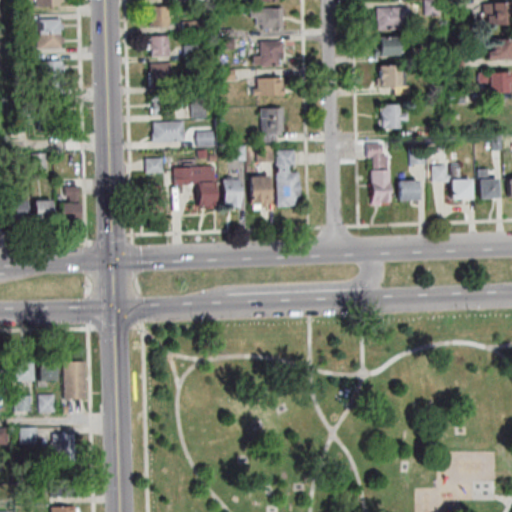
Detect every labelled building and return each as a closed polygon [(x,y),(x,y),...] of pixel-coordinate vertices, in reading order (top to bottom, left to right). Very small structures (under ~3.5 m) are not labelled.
[(425,15),(424,0),(440,0),(441,15),(425,15)] [(460,0),(461,13),(449,14),(448,1),(460,0)] [(510,23),(493,24),(493,13),(483,14),(483,4),(509,3),(510,23)] [(152,27),(151,7),(169,6),(169,27),(152,27)] [(378,30),(377,8),(408,7),(408,12),(415,12),(415,22),(409,22),(409,28),(378,30)] [(282,8),(283,28),(262,29),(262,24),(257,24),(257,17),(251,17),(251,9),(282,8)] [(41,34),(41,31),(37,31),(37,21),(40,21),(40,19),(61,19),(61,33),(41,34)] [(184,32),(183,22),(198,22),(198,32),(184,32)] [(233,29),(234,37),(221,37),(220,29),(233,29)] [(38,48),(38,38),(41,38),(41,34),(61,33),(61,48),(38,48)] [(170,56),(152,57),(151,36),(169,36),(170,56)] [(397,36),(397,55),(374,55),(373,48),(378,48),(378,36),(397,36)] [(486,51),(492,51),(491,39),(511,38),(511,58),(487,59),(486,51)] [(234,49),(221,50),(220,39),(234,39),(234,49)] [(261,66),(261,64),(253,64),(253,56),(261,56),(261,41),(283,40),(283,58),(279,58),(279,65),(261,66)] [(441,44),(441,58),(426,59),(426,45),(441,44)] [(185,60),(185,45),(198,45),(199,60),(185,60)] [(464,67),(450,67),(449,53),(464,53),(464,67)] [(62,60),(62,74),(43,75),(43,71),(38,71),(38,61),(62,60)] [(151,87),(151,63),(171,63),(171,86),(151,87)] [(379,66),(399,65),(399,79),(405,79),(405,86),(407,85),(408,94),(394,95),(394,87),(378,87),(377,79),(379,79),(379,66)] [(221,71),(235,71),(235,80),(221,81),(221,71)] [(489,92),(489,82),(478,82),(478,73),(510,72),(511,91),(489,92)] [(62,74),(63,88),(39,89),(39,79),(43,79),(43,75),(62,74)] [(258,78),(283,77),(284,96),(258,96),(258,94),(253,94),(253,88),(258,88),(258,78)] [(198,89),(184,90),(184,81),(198,81),(198,89)] [(465,104),(450,104),(450,91),(464,91),(465,104)] [(173,113),(154,114),(153,95),(172,94),(173,113)] [(43,116),(43,112),(40,112),(39,104),(43,103),(43,102),(65,102),(65,116),(43,116)] [(206,118),(192,118),(192,105),(206,104),(206,118)] [(381,106),(399,105),(400,113),(407,113),(407,120),(400,120),(400,129),(382,129),(381,106)] [(29,106),(30,117),(15,118),(14,106),(29,106)] [(283,108),(284,131),(281,131),(281,135),(276,135),(276,142),(263,143),(261,108),(283,108)] [(41,131),(40,121),(43,121),(43,116),(65,116),(65,130),(41,131)] [(152,133),(154,133),(154,122),(183,121),(184,141),(152,142),(152,133)] [(416,126),(432,126),(432,137),(416,138),(416,126)] [(197,147),(197,132),(213,131),(214,146),(197,147)] [(493,150),(493,136),(501,136),(502,150),(493,150)] [(381,143),(381,156),(387,155),(387,170),(389,170),(390,202),(381,202),(381,204),(372,204),(371,170),(373,170),(373,157),(367,157),(367,143),(381,143)] [(274,162),(257,162),(257,146),(273,145),(274,162)] [(245,146),(246,160),(232,161),(231,146),(245,146)] [(410,165),(410,149),(426,149),(426,165),(410,165)] [(207,158),(199,158),(198,150),(207,150),(207,158)] [(276,151),(294,150),(294,165),(290,165),(290,173),(299,172),(300,206),(278,206),(276,151)] [(32,153),(47,153),(47,169),(32,169),(32,153)] [(146,173),(146,159),(164,158),(164,173),(146,173)] [(451,198),(450,181),(433,182),(432,166),(447,165),(447,175),(450,175),(450,165),(459,164),(459,179),(470,178),(470,197),(451,198)] [(198,205),(197,182),(190,182),(190,184),(174,185),(174,168),(214,166),(215,205),(214,205),(214,208),(202,208),(202,205),(198,205)] [(478,169),(488,169),(488,178),(497,178),(498,197),(479,197),(478,169)] [(271,204),(267,204),(267,206),(261,207),(261,209),(253,209),(253,204),(251,205),(250,176),(270,176),(271,204)] [(223,179),(240,179),(241,206),(228,207),(227,201),(224,201),(223,179)] [(418,199),(399,200),(398,180),(417,179),(418,199)] [(79,217),(59,218),(59,202),(70,202),(70,195),(65,196),(65,187),(78,187),(79,217)] [(26,219),(10,219),(9,190),(16,190),(16,200),(26,200),(26,219)] [(161,210),(144,210),(143,192),(161,191),(161,210)] [(51,199),(51,218),(35,218),(34,200),(51,199)] [(36,363),(53,362),(53,381),(36,381),(36,363)] [(11,381),(11,363),(28,363),(28,381),(11,381)] [(61,400),(61,363),(83,363),(83,400),(61,400)] [(51,396),(52,414),(36,414),(36,396),(51,396)] [(12,413),(12,398),(26,398),(26,412),(12,413)] [(34,444),(17,445),(17,430),(33,430),(34,444)] [(72,462),(56,462),(55,436),(72,436),(72,462)] [(47,499),(47,482),(71,481),(72,498),(47,499)]
